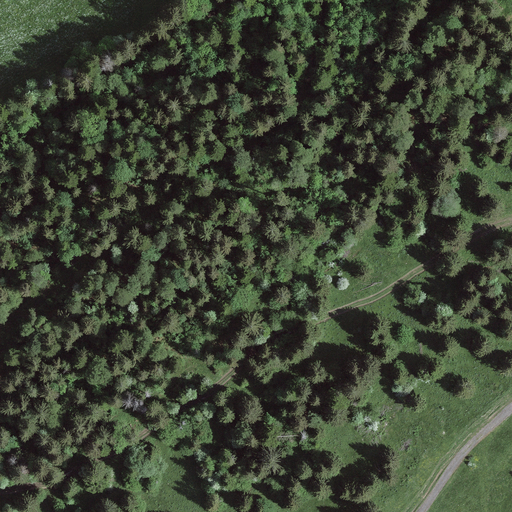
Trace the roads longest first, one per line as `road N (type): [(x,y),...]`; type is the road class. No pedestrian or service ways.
road 1 (track): [(0,492),(66,478),(218,385),(276,337),(372,298),(511,219)]
road 2 (track): [(0,326),(297,106),(323,0)]
road 3 (track): [(0,146),(227,0)]
road 4 (track): [(511,406),(470,444),(420,511)]
